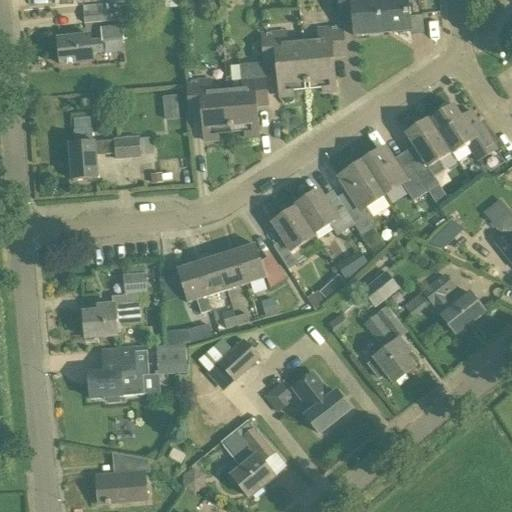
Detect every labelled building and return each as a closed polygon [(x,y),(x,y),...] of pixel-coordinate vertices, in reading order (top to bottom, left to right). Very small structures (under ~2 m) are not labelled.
[(382,35),(379,0),(369,0),(363,1),(363,0),(338,0),(341,23),(353,22),(354,37),(382,35)] [(379,0),(382,35),(410,32),(409,17),(421,16),(419,0),(379,0)] [(84,25),(114,22),(113,11),(83,13),(84,25)] [(303,43),(307,89),(322,88),(323,94),(336,93),(333,58),(344,57),(342,29),(318,31),(319,42),(303,43)] [(307,89),(303,43),(287,45),(286,34),(262,36),(265,66),(277,65),(280,98),(293,97),(292,91),(307,89)] [(90,41),(90,36),(58,40),(61,67),(93,63),(92,56),(104,54),(102,40),(90,41)] [(227,92),(231,133),(244,132),(245,139),(258,138),(256,107),(267,106),(264,64),(241,66),(243,91),(227,92)] [(231,133),(227,92),(211,94),(210,82),(187,84),(190,113),(202,112),(204,143),(218,142),(217,134),(231,133)] [(497,151),(479,123),(472,112),(461,119),(454,107),(430,122),(430,123),(450,155),(451,154),(452,156),(467,146),(478,163),(497,151)] [(438,208),(448,201),(438,186),(439,186),(435,179),(445,172),(438,162),(450,155),(430,123),(430,122),(429,121),(406,136),(421,159),(410,166),(428,193),(430,196),(438,207),(438,208)] [(93,143),(92,130),(73,132),(74,145),(70,145),(73,182),(97,181),(95,157),(115,155),(116,162),(141,160),(139,138),(114,140),(114,142),(93,143)] [(428,193),(410,166),(401,172),(386,149),(362,164),(384,198),(402,186),(413,203),(428,193)] [(366,210),(384,198),(362,164),(339,180),(354,203),(344,210),(360,236),(361,237),(377,227),(366,210)] [(360,236),(344,210),(339,203),(330,209),(319,193),(308,200),(304,196),(295,202),(297,207),(295,208),(296,210),(295,211),(314,238),(315,237),(314,236),(330,226),(337,237),(349,230),(355,239),(360,236)] [(298,248),(314,238),(295,211),(273,225),(283,242),(273,248),(288,271),(306,260),(298,248)] [(511,216),(508,212),(492,224),(504,239),(496,245),(511,265),(511,216)] [(447,248),(458,235),(443,222),(432,235),(447,248)] [(235,253),(246,286),(266,280),(256,246),(235,253)] [(227,292),(246,286),(235,253),(216,259),(227,292)] [(208,298),(227,292),(216,259),(197,266),(207,299),(208,298)] [(207,299),(197,266),(190,268),(188,261),(176,265),(178,271),(177,272),(187,305),(196,302),(201,316),(212,312),(208,298),(207,299)] [(347,261),(338,266),(347,280),(355,275),(347,261)] [(145,277),(144,269),(126,270),(126,278),(124,278),(125,295),(127,295),(127,298),(112,299),(113,306),(97,307),(98,313),(83,314),(85,341),(118,338),(117,326),(141,324),(138,294),(147,293),(145,277)] [(375,310),(399,291),(386,274),(361,293),(375,310)] [(453,308),(446,298),(449,296),(436,282),(422,293),(433,307),(434,306),(442,317),(441,318),(456,337),(485,314),(470,294),(453,308)] [(266,320),(277,317),(273,299),(261,302),(266,320)] [(394,385),(415,369),(406,358),(410,354),(395,335),(403,328),(387,308),(363,326),(384,353),(375,360),(394,385)] [(233,311),(222,314),(226,331),(238,328),(235,318),(233,311)] [(247,315),(235,318),(238,328),(250,324),(247,315)] [(191,345),(212,339),(209,325),(187,331),(191,345)] [(261,360),(243,340),(231,351),(222,341),(199,362),(208,373),(217,364),(222,369),(211,379),(223,393),(235,382),(236,383),(261,360)] [(159,377),(187,375),(185,346),(157,348),(159,377)] [(119,403),(118,398),(144,396),(143,377),(149,377),(146,349),(101,352),(103,374),(89,375),(91,401),(107,400),(107,404),(119,403)] [(331,399),(312,375),(293,390),(312,414),(306,419),(319,436),(351,411),(337,394),(331,399)] [(187,385),(175,386),(176,394),(187,394),(187,385)] [(253,429),(248,422),(219,446),(223,452),(230,452),(239,445),(252,461),(231,477),(249,500),(275,479),(264,464),(276,454),(255,428),(253,429)] [(180,466),(185,456),(173,450),(168,460),(180,466)] [(100,507),(146,503),(144,474),(149,474),(148,462),(122,458),(124,476),(98,478),(100,507)]
